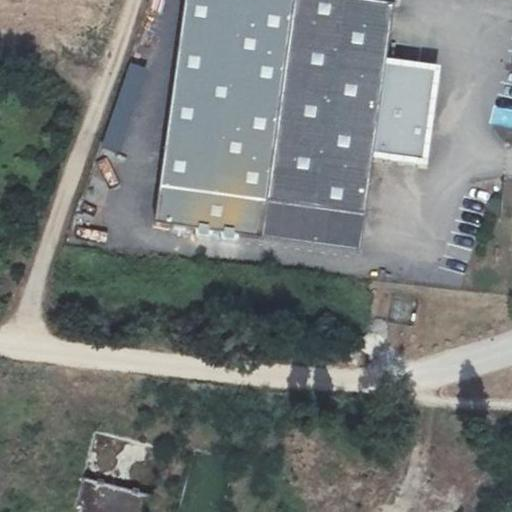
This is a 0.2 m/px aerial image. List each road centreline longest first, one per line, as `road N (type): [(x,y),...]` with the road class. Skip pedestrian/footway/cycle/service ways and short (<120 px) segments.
road 1 (track): [(511,408),(434,403),(417,377),(354,383),(0,346)]
road 2 (unknown): [(511,160),(455,172),(400,236),(356,258),(306,256),(128,220)]
road 3 (track): [(133,0),(25,349)]
